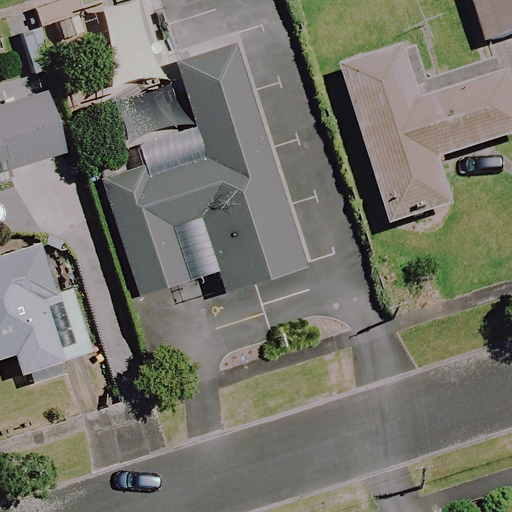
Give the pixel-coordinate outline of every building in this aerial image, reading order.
[(511,0),(466,0),(480,50),(511,41),(511,0)] [(298,272),(229,47),(170,65),(201,164),(140,182),(137,171),(98,183),(134,300),(212,276),(218,296),(298,272)] [(416,107),(402,57),(338,76),(382,226),(445,207),(433,166),(511,143),(511,114),(502,82),(416,107)] [(0,109),(0,186),(1,187),(0,184),(0,176),(60,157),(41,96),(0,109)] [(69,291),(49,297),(33,248),(0,259),(0,361),(8,359),(15,381),(24,378),(91,356),(69,291)]
